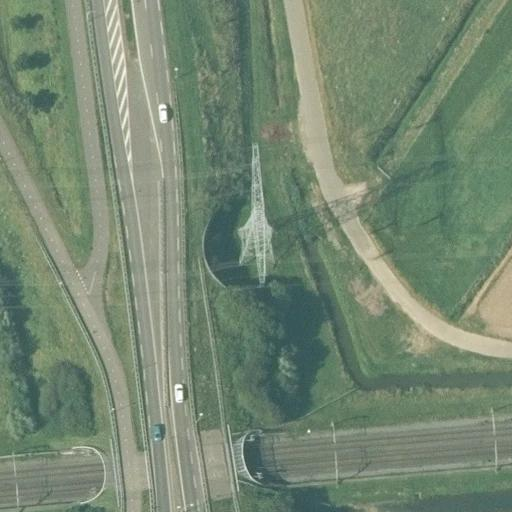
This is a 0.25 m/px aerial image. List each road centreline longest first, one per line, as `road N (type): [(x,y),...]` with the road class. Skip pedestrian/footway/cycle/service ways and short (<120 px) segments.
road 1 (secondary): [(96,0),(139,272),(164,511)]
road 2 (secondary): [(194,511),(176,376),(169,170),(145,0)]
road 3 (unclassified): [(511,351),(476,345),(417,314),(363,246),(328,180),(292,0)]
road 4 (unclassified): [(0,133),(115,375),(132,511)]
